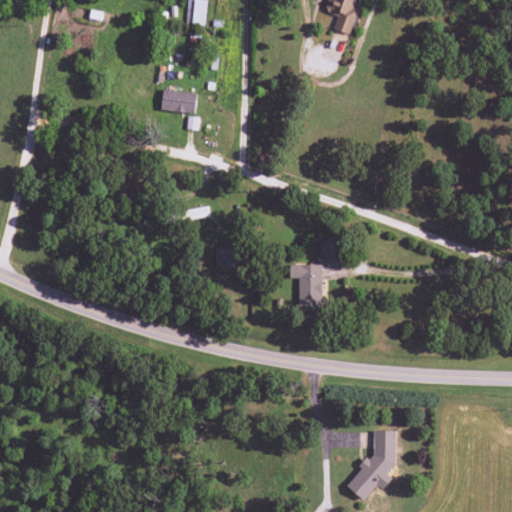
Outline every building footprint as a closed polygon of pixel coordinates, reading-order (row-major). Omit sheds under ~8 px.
[(186,0),(185,24),(204,25),(205,0),(186,0)] [(351,35),(357,10),(353,9),(355,0),(360,0),(366,1),(365,0),(328,0),(326,12),(337,15),(333,30),(351,35)] [(159,109),(193,115),(197,95),(163,89),(159,109)] [(210,216),(207,205),(185,211),(188,221),(210,216)] [(326,263),(342,256),(333,236),(317,244),(326,263)] [(238,248),(215,248),(215,267),(237,267),(238,248)] [(289,278),(297,278),(298,307),(322,306),(320,264),(288,265),(289,278)] [(395,431),(373,431),(372,458),(365,457),(359,464),(359,470),(346,486),(363,501),(376,485),(382,490),(391,478),(386,474),(394,464),(395,431)]
